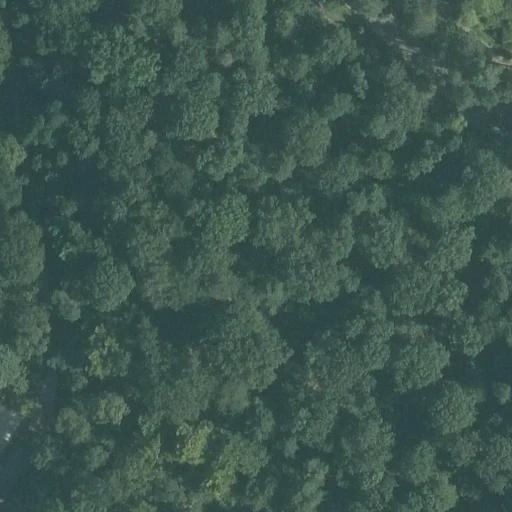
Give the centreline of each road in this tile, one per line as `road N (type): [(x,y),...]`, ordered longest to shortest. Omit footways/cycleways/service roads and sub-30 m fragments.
road 1 (track): [(50,337),(0,0)]
road 2 (unclassified): [(493,118),(367,0)]
